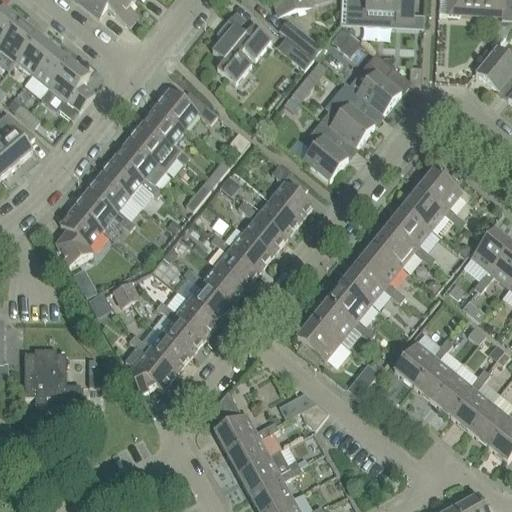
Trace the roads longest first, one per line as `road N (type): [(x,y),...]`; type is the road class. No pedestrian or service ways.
road 1 (residential): [(511,144),(463,104),(426,112),(247,335)]
road 2 (residential): [(466,481),(400,458),(247,335)]
road 3 (tertiary): [(0,223),(53,179),(138,78)]
road 4 (residential): [(247,335),(178,423),(186,456)]
road 5 (residential): [(138,78),(45,0)]
